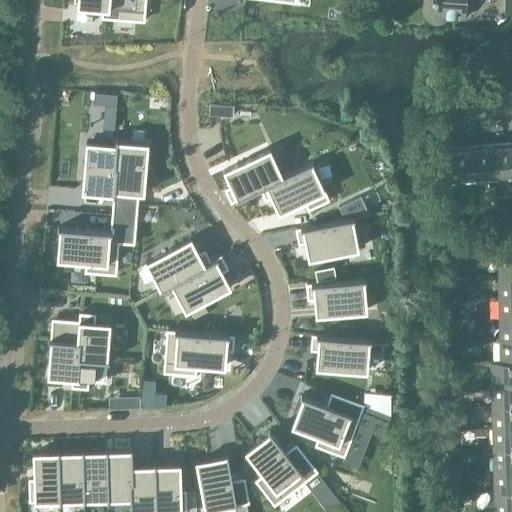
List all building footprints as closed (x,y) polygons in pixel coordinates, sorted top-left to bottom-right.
[(102,9),(102,17),(143,20),(144,0),(77,0),(77,7),(102,9)] [(443,22),(448,17),(464,18),(465,0),(423,0),(423,7),(423,13),(426,19),(431,22),(437,24),(443,22)] [(511,0),(503,0),(502,14),(511,14),(511,0)] [(511,56),(497,58),(500,90),(511,89),(511,56)] [(219,105),(218,115),(232,116),(233,106),(219,105)] [(86,142),(82,191),(114,194),(116,166),(114,166),(116,139),(115,139),(115,144),(86,142)] [(113,202),(137,204),(138,193),(143,193),(147,143),(117,141),(117,139),(116,139),(114,166),(116,166),(114,194),(113,202)] [(511,148),(511,145),(489,147),(493,180),(511,178),(511,148)] [(489,147),(467,149),(471,181),(493,180),(489,147)] [(281,175),(269,149),(223,170),(231,186),(225,189),(231,202),(260,188),(283,178),(281,175)] [(471,181),(467,149),(447,150),(449,183),(471,181)] [(311,208),(328,200),(311,164),(313,163),(312,161),(281,175),(283,178),(260,188),(265,199),(271,196),(278,212),(307,199),(311,208)] [(361,196),(339,206),(345,219),(354,217),(370,214),(361,196)] [(137,204),(113,202),(112,214),(136,216),(137,204)] [(134,243),(136,216),(112,214),(111,227),(113,228),(113,232),(57,227),(57,229),(59,229),(57,259),(86,261),(85,271),(115,274),(118,242),(134,243)] [(308,259),(358,249),(352,219),(354,219),(354,217),(345,219),(296,229),(298,243),(305,241),(308,259)] [(182,277),(217,258),(217,257),(210,261),(204,251),(199,254),(190,238),(146,262),(160,288),(158,290),(182,277)] [(511,254),(497,255),(497,274),(511,273),(511,254)] [(221,271),(227,268),(221,256),(217,258),(182,277),(158,290),(159,291),(171,284),(185,310),(230,286),(221,271)] [(334,266),(314,270),(316,281),(336,277),(334,266)] [(511,273),(497,274),(498,298),(511,297),(511,273)] [(365,279),(306,284),(308,298),(314,298),(316,315),(366,311),(363,280),(365,280),(365,279)] [(511,297),(498,298),(499,320),(511,319),(511,297)] [(79,321),(52,319),(51,339),(48,339),(48,340),(79,342),(78,358),(109,360),(109,359),(106,359),(109,324),(94,322),(95,314),(79,313),(79,321)] [(511,319),(499,320),(499,342),(511,341),(511,319)] [(232,350),(233,336),(167,330),(163,371),(195,374),(196,364),(224,367),(225,349),(232,350)] [(317,350),(316,367),(366,371),(368,341),(371,341),(371,339),(312,335),(311,349),(317,350)] [(72,378),(72,386),(87,388),(88,380),(105,381),(106,361),(109,361),(109,360),(78,358),(79,342),(48,340),(48,341),(50,341),(48,376),(72,378)] [(511,341),(499,342),(500,363),(500,364),(511,363),(511,341)] [(490,364),(491,385),(511,384),(511,363),(500,364),(500,363),(490,364)] [(143,380),(142,402),(165,404),(166,398),(154,397),(154,393),(155,381),(143,380)] [(511,384),(491,385),(492,407),(511,406),(511,384)] [(342,460),(358,466),(371,432),(382,436),(390,415),(377,410),(331,393),(327,405),(301,395),(300,396),(302,397),(291,425),(318,435),(315,444),(344,455),(342,460)] [(391,394),(377,393),(377,410),(390,415),(391,394)] [(140,397),(125,397),(125,408),(140,408),(140,397)] [(511,406),(492,407),(492,428),(511,427),(511,406)] [(511,427),(492,428),(493,450),(511,449),(511,427)] [(255,480),(274,504),(302,480),(327,511),(340,501),(296,444),(286,452),(269,430),(268,431),(269,433),(245,451),(263,474),(255,480)] [(130,447),(130,450),(107,451),(107,448),(106,448),(107,501),(108,501),(108,498),(130,498),(129,511),(130,511),(130,474),(132,474),(131,447),(130,447)] [(155,511),(154,462),(153,462),(153,465),(132,466),(132,447),(131,447),(132,474),(130,474),(130,511),(155,511)] [(83,449),(82,449),(83,502),(84,502),(84,499),(106,498),(107,501),(106,448),(105,448),(105,450),(83,451),(83,449)] [(29,479),(29,501),(59,500),(59,502),(58,449),(57,449),(57,452),(33,453),(34,479),(29,479)] [(83,502),(82,449),(81,449),(81,451),(59,452),(59,449),(58,449),(59,502),(60,502),(60,500),(82,499),(83,502)] [(511,449),(493,450),(493,472),(511,471),(511,449)] [(196,461),(205,510),(248,502),(244,478),(232,480),(227,453),(225,453),(226,456),(196,461)] [(180,490),(179,464),(155,465),(155,462),(154,462),(155,511),(178,511),(186,511),(185,490),(180,490)] [(511,471),(493,472),(494,496),(511,495),(511,471)] [(196,490),(187,490),(188,511),(196,511),(196,490)] [(511,511),(511,495),(494,496),(494,511),(511,511)]
